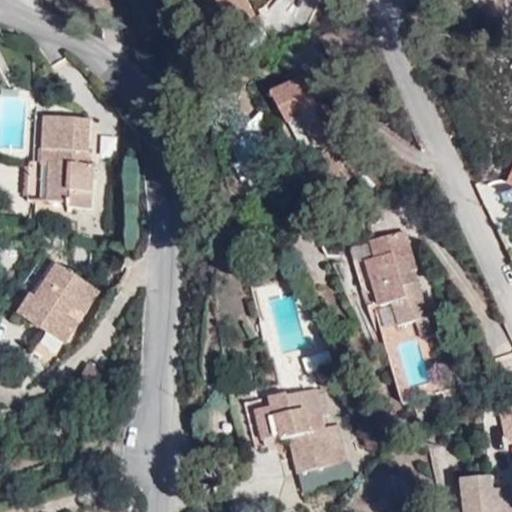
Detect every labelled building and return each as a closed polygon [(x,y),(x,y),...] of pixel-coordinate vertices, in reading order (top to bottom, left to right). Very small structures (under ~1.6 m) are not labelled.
[(334,143),(310,83),(269,100),(280,128),(296,123),(309,153),(334,143)] [(80,155),(82,122),(39,120),(37,165),(39,165),(38,195),(61,197),(61,209),(85,210),(87,167),(79,167),(66,166),(67,154),(80,155)] [(66,166),(79,167),(80,155),(67,154),(66,166)] [(406,279),(399,258),(407,255),(401,236),(365,248),(369,268),(361,271),(375,316),(405,307),(401,293),(409,290),(406,279)] [(414,276),(407,255),(399,258),(406,279),(414,276)] [(68,348),(95,295),(49,269),(39,287),(54,295),(43,314),(29,306),(20,323),(68,348)] [(43,314),(54,295),(39,287),(29,306),(43,314)] [(405,307),(388,312),(395,335),(425,325),(413,289),(409,290),(401,293),(405,307)] [(311,357),(297,362),(303,375),(317,370),(311,357)] [(92,393),(104,369),(84,358),(72,383),(92,393)] [(318,431),(309,396),(291,401),(292,409),(282,411),(280,402),(263,406),(264,414),(248,418),(254,448),(273,444),(273,449),(285,447),(291,476),(303,473),(336,466),(339,465),(333,429),(318,431)] [(291,401),(280,402),(282,411),(292,409),(291,401)] [(75,441),(84,417),(62,409),(54,433),(75,441)] [(340,483),(336,466),(303,473),(307,491),(340,483)] [(511,511),(511,495),(511,491),(493,491),(492,478),(460,482),(461,511),(511,511)] [(45,508),(71,505),(69,487),(44,489),(45,508)]
